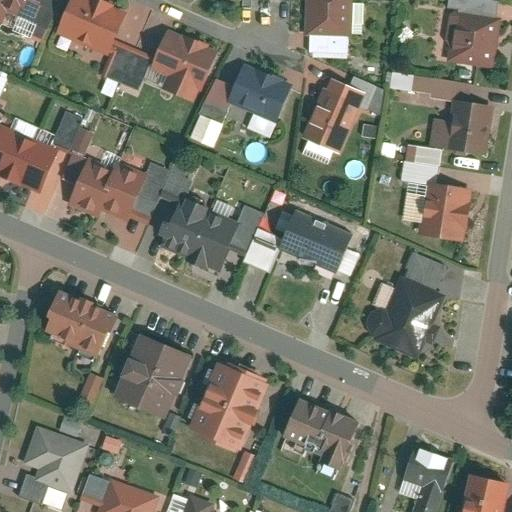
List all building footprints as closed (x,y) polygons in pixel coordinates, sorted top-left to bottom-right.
[(0,0),(0,19),(7,23),(13,9),(39,20),(47,0),(0,0)] [(111,0),(75,0),(62,31),(115,53),(106,75),(143,90),(158,53),(124,39),(136,10),(111,0)] [(358,0),(311,0),(311,35),(357,36),(358,0)] [(452,59),(499,67),(508,16),(463,8),(455,13),(451,37),(455,45),(452,59)] [(174,26),(156,67),(173,74),(168,86),(199,100),(204,89),(208,91),(226,49),(174,26)] [(297,81),(249,61),(233,100),(281,120),(297,81)] [(328,85),(307,136),(345,152),(367,101),(328,85)] [(500,105),(457,98),(454,117),(439,115),(434,143),(492,152),(500,105)] [(75,150),(85,126),(89,116),(71,109),(57,143),(66,147),(75,150)] [(57,143),(0,119),(0,171),(48,192),(66,147),(57,143)] [(75,150),(89,156),(98,132),(85,126),(75,150)] [(109,210),(132,219),(152,171),(123,159),(120,166),(93,155),(73,204),(106,218),(109,210)] [(431,180),(423,233),(470,240),(478,187),(431,180)] [(168,248),(225,270),(245,220),(188,198),(181,215),(175,213),(168,232),(173,235),(168,248)] [(285,246),(344,272),(361,233),(302,207),(285,246)] [(453,293),(407,273),(392,306),(389,305),(377,309),(371,320),(376,333),(380,335),(379,338),(424,358),(453,293)] [(128,312),(70,286),(49,331),(107,357),(128,312)] [(172,418),(175,411),(201,352),(148,330),(119,395),(172,418)] [(226,357),(196,426),(250,449),(280,380),(226,357)] [(108,376),(94,370),(82,400),(97,405),(108,376)] [(307,389),(287,435),(316,447),(320,438),(337,446),(331,459),(351,467),(372,417),(307,389)] [(172,418),(167,429),(177,434),(185,415),(175,411),(172,418)] [(94,442),(43,425),(30,463),(44,467),(40,479),(77,492),(94,442)] [(106,447),(123,452),(127,440),(110,435),(106,447)] [(444,511),(463,457),(418,442),(406,477),(429,486),(420,511),(444,511)] [(262,457),(248,450),(236,476),(250,482),(262,457)] [(195,467),(191,481),(203,485),(207,471),(195,467)] [(507,511),(511,495),(511,483),(472,473),(462,511),(507,511)] [(101,504),(109,482),(88,475),(81,497),(101,504)] [(151,511),(156,497),(109,482),(101,504),(98,511),(151,511)] [(214,511),(218,500),(195,492),(188,511),(214,511)] [(337,493),(330,511),(350,511),(355,499),(337,493)]
